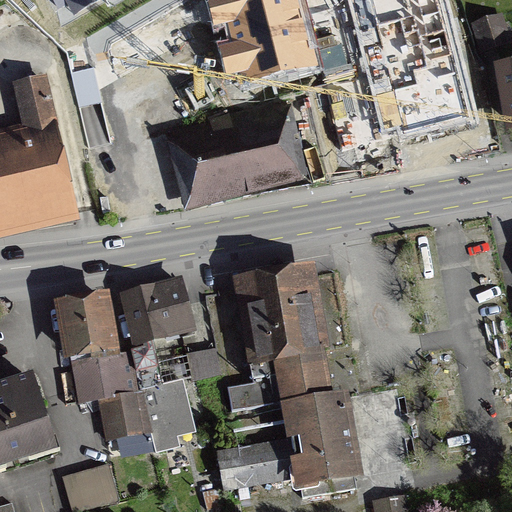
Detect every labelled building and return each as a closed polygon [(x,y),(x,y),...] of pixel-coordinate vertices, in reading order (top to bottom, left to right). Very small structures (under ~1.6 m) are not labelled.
[(226,0),(248,84),(312,68),(294,0),(226,0)] [(369,0),(404,134),(467,118),(436,0),(369,0)] [(484,50),(507,42),(499,15),(476,23),(484,50)] [(511,124),(511,123),(511,70),(502,73),(511,124)] [(75,215),(45,83),(17,89),(31,147),(0,154),(0,218),(70,202),(73,215),(75,215)] [(302,171),(289,120),(215,139),(214,134),(176,144),(190,200),(302,171)] [(343,399),(329,401),(307,277),(244,288),(250,318),(242,320),(254,384),(227,388),(231,412),(285,403),(292,441),(217,455),(224,490),(299,476),(303,499),(357,489),(354,474),(356,474),(343,399)] [(152,340),(178,335),(177,333),(192,329),(180,283),(128,297),(140,343),(143,342),(148,357),(156,355),(152,340)] [(113,343),(104,300),(61,308),(68,345),(73,344),(83,403),(100,400),(108,440),(151,431),(141,391),(128,394),(118,345),(119,342),(113,343)] [(187,356),(193,382),(220,375),(215,350),(187,356)] [(0,463),(54,447),(32,379),(0,388),(0,463)] [(156,452),(179,446),(174,424),(192,419),(183,380),(141,390),(141,391),(151,431),(156,452)] [(73,511),(82,511),(119,502),(116,492),(71,505),(73,511)] [(376,511),(406,511),(404,497),(375,502),(376,511)]
